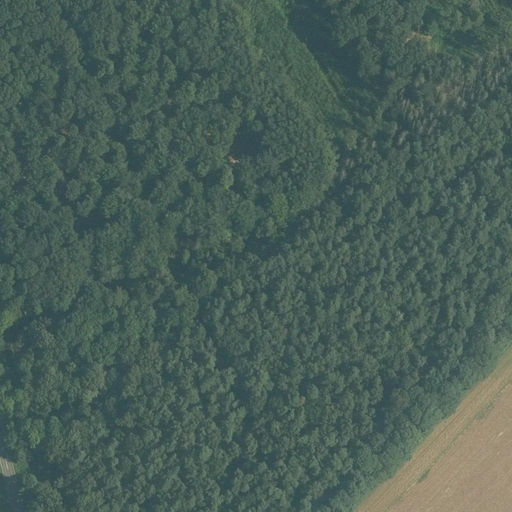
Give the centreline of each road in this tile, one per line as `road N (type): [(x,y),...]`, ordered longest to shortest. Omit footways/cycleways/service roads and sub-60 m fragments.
road 1 (track): [(347,511),(511,339)]
road 2 (track): [(0,117),(189,0)]
